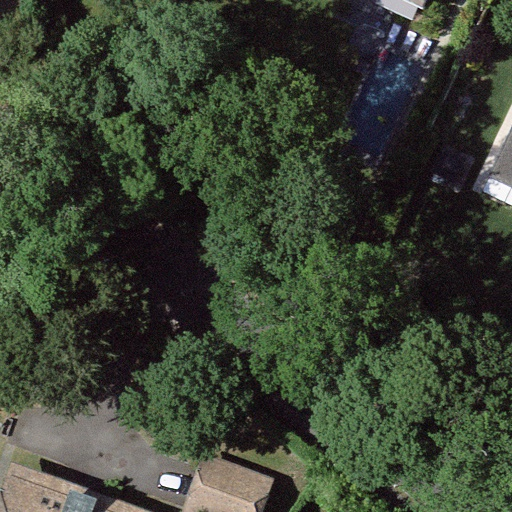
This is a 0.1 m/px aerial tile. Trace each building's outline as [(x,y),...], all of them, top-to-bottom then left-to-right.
[(390,0),(426,18),(433,0),(390,0)] [(511,145),(495,181),(511,189),(511,145)] [(467,162),(442,152),(433,175),(457,185),(467,162)] [(263,511),(274,481),(203,457),(184,511),(263,511)] [(0,511),(144,511),(11,465),(0,495),(0,511)]
